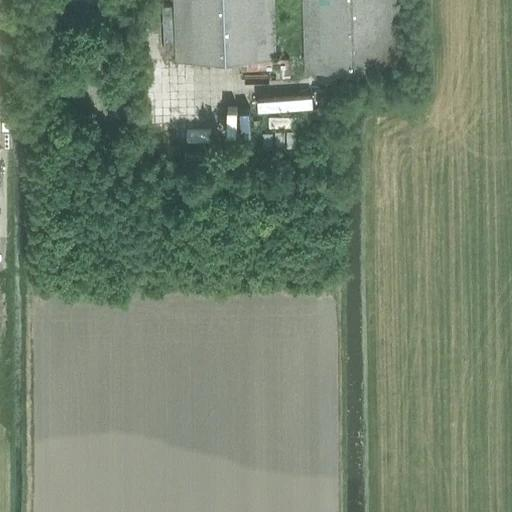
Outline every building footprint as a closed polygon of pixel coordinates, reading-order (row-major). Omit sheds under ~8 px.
[(277,57),(275,0),(173,0),(175,61),(277,57)] [(405,68),(403,0),(302,0),(304,71),(405,68)] [(246,70),(270,68),(269,57),(246,59),(246,70)] [(263,87),(263,98),(317,97),(317,84),(274,85),(274,87),(263,87)] [(299,104),(270,105),(271,116),(300,116),(299,104)]
